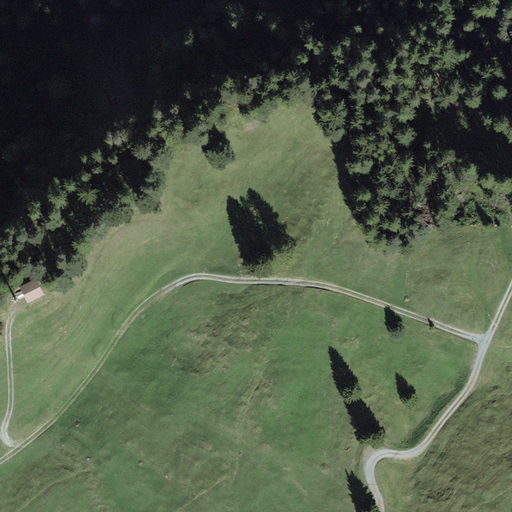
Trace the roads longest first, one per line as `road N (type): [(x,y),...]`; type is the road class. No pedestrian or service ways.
road 1 (track): [(486,342),(302,281),(183,278),(0,462)]
road 2 (track): [(376,511),(367,464),(375,454),(411,455),(468,384),(486,342)]
road 3 (track): [(0,433),(19,310)]
